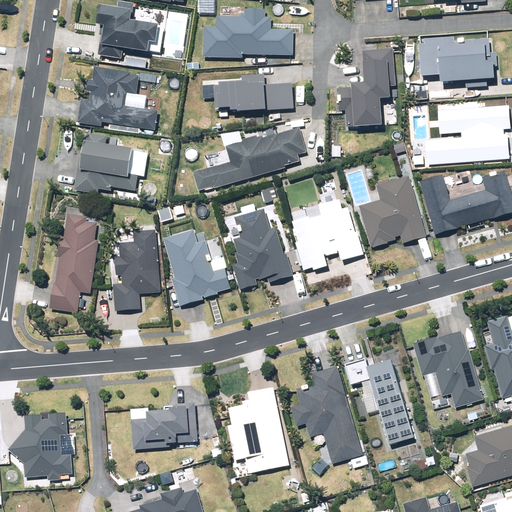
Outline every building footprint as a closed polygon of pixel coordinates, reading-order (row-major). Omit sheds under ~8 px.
[(118,13),(100,10),(97,29),(102,30),(100,44),(98,58),(124,62),(125,53),(150,57),(151,48),(158,49),(161,29),(133,25),(136,7),(119,4),(118,13)] [(218,30),(205,29),(204,59),(243,61),(243,56),(294,59),(295,32),(272,31),(272,21),(266,20),(266,12),(246,11),(246,20),(218,19),(218,30)] [(456,40),(425,41),(425,46),(419,46),(420,80),(442,80),(442,85),(496,84),(496,67),(488,67),(488,52),(491,52),(491,43),(456,44),(456,40)] [(361,92),(342,90),(341,111),(352,112),(351,128),(379,130),(381,100),(391,100),(393,57),(370,55),(368,80),(362,80),(361,92)] [(202,64),(185,63),(185,72),(201,73),(202,64)] [(102,130),(103,124),(155,132),(157,114),(126,110),(128,97),(137,98),(140,79),(131,78),(131,74),(96,69),(94,82),(91,82),(90,93),(93,94),(91,103),(82,102),(80,113),(78,126),(102,130)] [(267,78),(202,80),(203,97),(218,96),(219,120),(230,119),(230,115),(294,112),(293,87),(267,88),(267,78)] [(257,139),(226,149),(231,164),(194,175),(199,192),(216,187),(217,190),(301,165),(299,158),(308,155),(300,129),(258,142),(257,139)] [(82,174),(78,173),(76,182),(75,193),(100,196),(100,192),(112,194),(113,189),(137,193),(138,183),(133,182),(137,153),(106,149),(107,139),(87,136),(82,174)] [(444,176),(421,183),(436,238),(447,235),(511,216),(511,194),(506,175),(483,181),(487,193),(452,203),(444,176)] [(427,239),(410,178),(377,188),(381,202),(361,208),(372,249),(395,243),(395,240),(401,238),(404,246),(418,242),(427,239)] [(325,216),(294,225),(300,245),(297,246),(304,272),(314,269),(315,274),(329,270),(326,260),(341,255),(344,265),(354,262),(365,259),(352,212),(346,213),(342,202),(322,208),(325,216)] [(244,241),(235,243),(240,264),(234,266),(241,293),(257,289),(256,285),(268,281),(269,288),(283,284),(294,281),(280,229),(271,231),(266,213),(256,216),(253,207),(244,210),(245,216),(238,218),(244,241)] [(93,296),(100,242),(95,241),(98,223),(88,222),(88,217),(68,215),(65,237),(63,237),(57,285),(53,284),(51,298),(50,311),(78,315),(81,295),(93,296)] [(195,230),(164,240),(175,276),(171,277),(181,309),(193,306),(220,298),(219,294),(230,290),(224,272),(217,274),(213,263),(222,260),(216,239),(199,244),(197,239),(204,237),(202,230),(203,229),(203,228),(204,228),(204,227),(204,226),(204,225),(203,224),(203,223),(202,222),(201,222),(200,221),(199,221),(198,221),(197,221),(196,222),(195,223),(194,224),(194,225),(194,226),(193,226),(194,227),(194,228),(194,229),(195,230)] [(161,294),(158,234),(135,235),(135,246),(120,247),(121,258),(115,258),(116,278),(122,278),(122,286),(113,287),(115,315),(128,315),(144,314),(143,295),(161,294)] [(493,345),(485,348),(491,372),(494,371),(503,403),(511,400),(511,318),(488,325),(493,345)] [(467,352),(462,335),(439,342),(439,339),(414,347),(423,378),(438,373),(445,398),(453,395),(458,410),(486,402),(470,351),(467,352)] [(363,459),(338,369),(311,376),(314,388),(299,392),(303,406),(292,409),(298,430),(307,427),(311,441),(325,437),(333,467),(351,462),(358,486),(373,482),(367,458),(363,459)] [(423,444),(401,369),(376,377),(399,452),(423,444)] [(280,471),(263,394),(241,399),(244,415),(237,417),(239,428),(230,430),(238,465),(257,461),(260,475),(280,471)] [(149,410),(130,411),(132,453),(180,451),(179,442),(193,441),(192,417),(197,417),(197,407),(170,408),(170,416),(149,417),(149,410)] [(62,459),(61,438),(68,439),(69,417),(51,416),(50,422),(42,422),(35,432),(35,420),(26,420),(26,432),(10,452),(24,467),(25,479),(49,477),(49,482),(62,481),(62,476),(73,476),(73,458),(62,459)] [(466,458),(475,488),(511,478),(511,428),(473,439),(478,455),(466,458)] [(460,453),(449,453),(449,465),(460,465),(460,453)] [(202,511),(197,494),(183,498),(181,490),(164,496),(165,500),(139,508),(140,511),(137,511),(202,511)] [(426,499),(403,506),(405,511),(461,511),(458,503),(430,511),(426,499)] [(507,501),(482,508),(482,511),(511,511),(511,505),(509,507),(507,501)]
